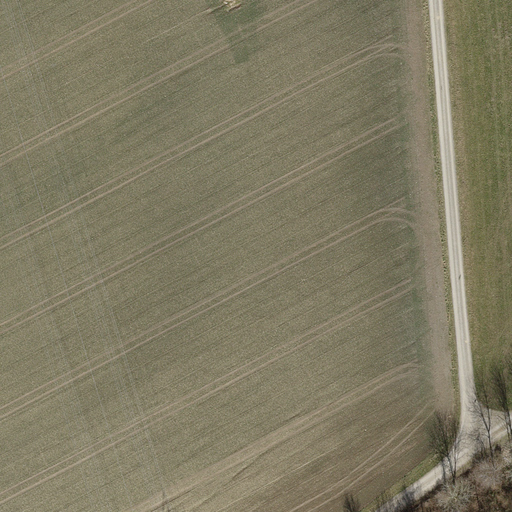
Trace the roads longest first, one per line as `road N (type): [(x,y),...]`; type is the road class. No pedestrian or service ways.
road 1 (track): [(474,445),(437,0)]
road 2 (track): [(511,418),(389,511)]
